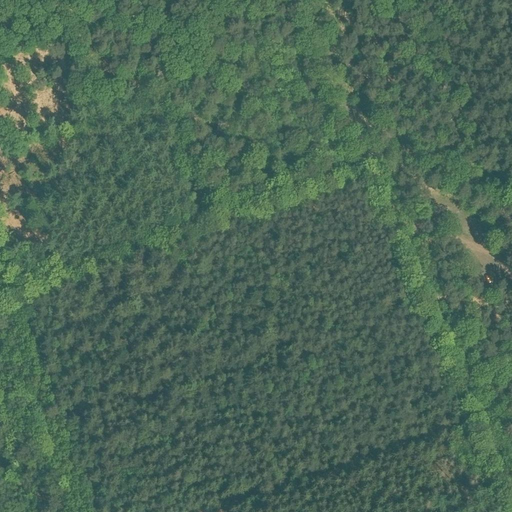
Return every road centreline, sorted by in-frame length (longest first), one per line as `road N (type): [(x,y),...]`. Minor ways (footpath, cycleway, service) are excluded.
road 1 (track): [(369,159),(477,418),(227,511)]
road 2 (track): [(369,159),(214,210),(159,110),(115,71),(59,0)]
road 3 (unclassified): [(511,191),(475,186),(413,158),(369,159),(300,0)]
road 4 (track): [(74,511),(0,308)]
road 5 (track): [(59,267),(214,210)]
